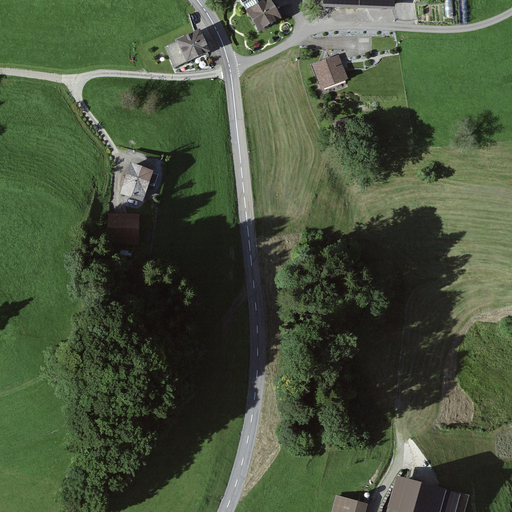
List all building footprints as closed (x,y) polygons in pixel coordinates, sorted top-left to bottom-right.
[(333,0),(333,8),(411,13),(411,0),(333,0)] [(270,3),(246,17),(258,38),(282,24),(270,3)] [(325,22),(356,22),(356,13),(325,13),(325,22)] [(200,35),(165,50),(174,72),(209,57),(200,35)] [(349,63),(319,73),(329,101),(358,92),(349,63)] [(154,169),(132,161),(122,192),(143,198),(154,169)] [(140,213),(109,212),(108,241),(139,242),(140,213)] [(455,511),(462,492),(399,474),(388,511),(455,511)] [(364,511),(367,503),(337,495),(333,511),(364,511)]
